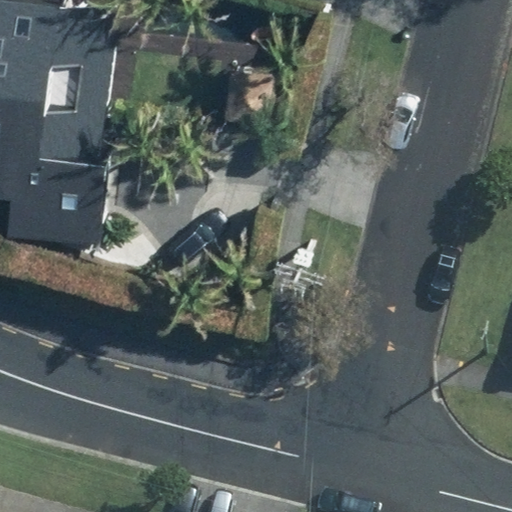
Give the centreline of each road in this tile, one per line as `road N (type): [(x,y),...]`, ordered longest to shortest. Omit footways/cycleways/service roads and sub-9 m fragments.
road 1 (residential): [(363,470),(476,0)]
road 2 (residential): [(0,372),(363,470)]
road 3 (residential): [(363,470),(511,509)]
